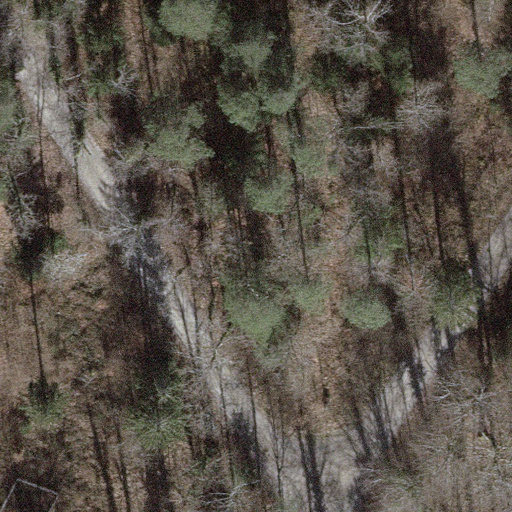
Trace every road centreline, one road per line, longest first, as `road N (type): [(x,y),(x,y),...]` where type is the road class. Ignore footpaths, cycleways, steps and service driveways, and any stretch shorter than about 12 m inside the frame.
road 1 (track): [(312,511),(4,0)]
road 2 (track): [(301,492),(411,380),(511,244)]
